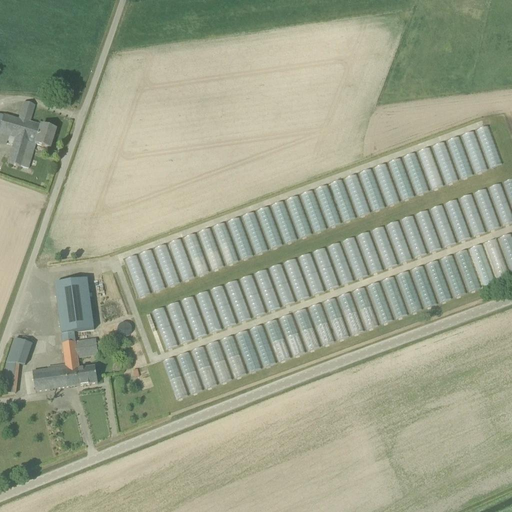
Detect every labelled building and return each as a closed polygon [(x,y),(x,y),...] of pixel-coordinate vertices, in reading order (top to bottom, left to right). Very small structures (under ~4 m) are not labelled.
[(29,144),(49,150),(55,131),(29,123),(34,107),(24,104),(19,121),(3,116),(3,117),(0,115),(0,143),(6,145),(8,137),(15,139),(7,165),(21,169),(29,144)] [(500,166),(490,127),(478,130),(488,169),(500,166)] [(486,171),(474,132),(462,136),(474,174),(486,171)] [(459,138),(447,142),(460,180),(472,176),(459,138)] [(457,182),(445,143),(433,147),(445,185),(457,182)] [(428,149),(417,153),(431,191),(443,186),(428,149)] [(416,196),(428,192),(415,154),(403,158),(416,196)] [(400,159),(389,163),(402,201),(414,197),(400,159)] [(387,207),(399,203),(386,164),(374,168),(387,207)] [(372,212),(384,208),(371,170),(359,174),(372,212)] [(356,175),(344,180),(358,218),(370,213),(356,175)] [(511,179),(503,183),(511,207),(511,179)] [(355,219),(342,181),(330,185),(343,223),(355,219)] [(511,215),(500,184),(488,189),(502,227),(511,222),(511,215)] [(327,186),(315,190),(328,228),(340,224),(327,186)] [(474,193),(487,232),(499,228),(486,189),(474,193)] [(313,191),(301,195),(313,234),(325,230),(313,191)] [(471,237),(483,234),(473,195),(461,198),(471,237)] [(298,239),(310,235),(298,197),(286,201),(298,239)] [(469,239),(457,201),(445,204),(457,243),(469,239)] [(283,202),(271,206),(284,244),(296,240),(283,202)] [(456,244),(441,206),(429,210),(444,248),(456,244)] [(256,211),(269,250),(281,246),(269,207),(256,211)] [(428,211),(416,215),(428,254),(440,250),(428,211)] [(266,252),(254,213),(242,217),(254,255),(266,252)] [(401,221),(413,259),(425,255),(413,217),(401,221)] [(227,222),(240,261),(252,257),(240,218),(227,222)] [(388,225),(397,264),(410,261),(400,222),(388,225)] [(213,228),(225,266),(237,262),(225,224),(213,228)] [(373,231),(383,269),(395,266),(385,228),(373,231)] [(198,233),(211,271),(223,267),(210,229),(198,233)] [(369,233),(357,237),(370,275),(382,271),(369,233)] [(196,234),(183,238),(196,277),(208,273),(196,234)] [(499,238),(511,277),(511,276),(511,238),(511,235),(499,238)] [(342,242),(356,280),(368,276),(354,238),(342,242)] [(181,240),(169,244),(181,282),(193,278),(181,240)] [(484,244),(498,282),(510,278),(495,240),(484,244)] [(329,247),(339,286),(351,283),(341,244),(329,247)] [(166,245),(154,250),(167,288),(179,283),(166,245)] [(481,245),(469,250),(484,288),(495,283),(481,245)] [(326,291),(338,287),(326,249),(313,252),(326,291)] [(152,250),(140,254),(152,293),(164,289),(152,250)] [(468,292),(480,288),(466,251),(455,255),(468,292)] [(299,258),(310,297),(322,293),(312,254),(299,258)] [(138,298),(150,294),(137,256),(125,260),(138,298)] [(442,259),(452,298),(464,295),(454,256),(442,259)] [(308,298),(297,260),(284,263),(296,302),(308,298)] [(427,265),(439,303),(450,300),(438,262),(427,265)] [(295,303),(281,265),(269,270),(283,307),(295,303)] [(423,267),(412,271),(424,309),(436,305),(423,267)] [(267,270),(255,274),(268,312),(280,308),(267,270)] [(421,310),(408,272),(397,276),(409,314),(421,310)] [(240,280),(253,318),(265,314),(252,276),(240,280)] [(406,316),(394,278),(382,281),(394,320),(406,316)] [(98,385),(97,378),(95,368),(79,370),(78,359),(98,356),(96,340),(76,343),(75,334),(94,332),(88,281),(56,285),(66,368),(33,372),(35,393),(98,385)] [(238,324),(250,320),(238,281),(226,285),(238,324)] [(369,286),(379,325),(391,322),(380,283),(369,286)] [(212,290),(222,329),(234,326),(225,287),(212,290)] [(365,330),(377,327),(365,288),(354,292),(365,330)] [(207,292),(195,296),(210,334),(222,330),(207,292)] [(306,351),(363,334),(350,294),(337,298),(337,299),(322,303),(323,304),(308,308),(308,309),(295,313),(306,351)] [(183,301),(193,340),(205,336),(195,298),(183,301)] [(166,307),(180,345),(192,341),(178,303),(166,307)] [(176,347),(166,308),(154,311),(164,350),(176,347)] [(279,320),(265,324),(277,362),(304,354),(292,315),(279,319),(279,320)] [(250,330),(250,331),(237,335),(247,373),(275,365),(263,326),(250,330)] [(233,337),(221,341),(234,379),(246,375),(233,337)] [(23,365),(27,366),(34,344),(16,339),(0,389),(14,393),(23,365)] [(220,384),(232,380),(218,342),(206,346),(220,384)] [(192,351),(205,390),(217,386),(204,347),(192,351)] [(202,391),(189,353),(177,357),(190,395),(202,391)] [(174,358),(163,362),(176,401),(187,397),(174,358)]
